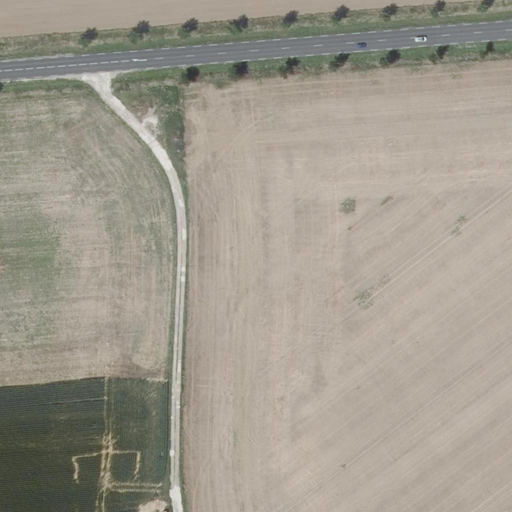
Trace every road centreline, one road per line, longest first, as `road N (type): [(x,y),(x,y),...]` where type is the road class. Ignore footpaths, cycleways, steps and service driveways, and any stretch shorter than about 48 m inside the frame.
road 1 (primary): [(0,69),(511,29)]
road 2 (track): [(178,511),(181,223),(171,176),(96,82),(91,61)]
